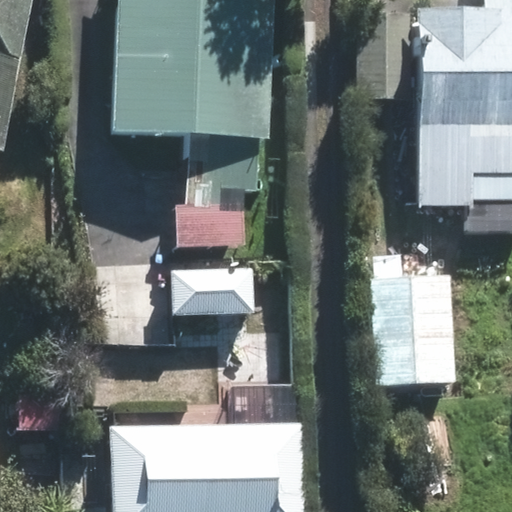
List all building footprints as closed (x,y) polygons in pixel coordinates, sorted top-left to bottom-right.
[(0,0),(0,108),(21,0),(0,0)] [(98,0),(91,143),(256,152),(260,0),(98,0)] [(467,19),(346,22),(348,112),(397,111),(400,218),(457,217),(456,209),(511,207),(511,3),(466,4),(467,19)] [(239,214),(159,211),(157,250),(238,253),(239,214)] [(242,278),(155,282),(159,363),(245,359),(242,278)] [(441,283),(355,285),(358,395),(444,393),(441,283)] [(56,398),(5,398),(4,436),(56,437),(56,398)] [(296,511),(292,428),(91,439),(95,511),(296,511)]
